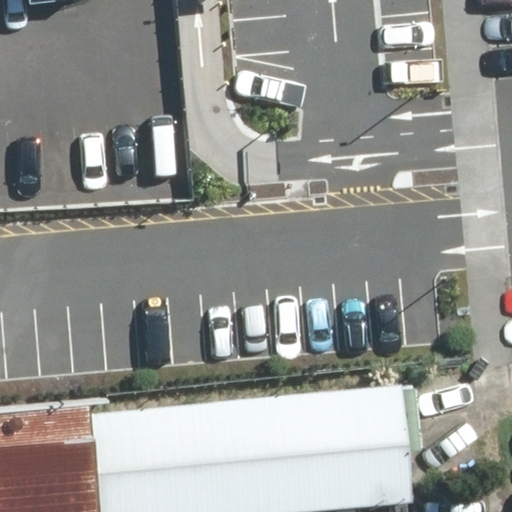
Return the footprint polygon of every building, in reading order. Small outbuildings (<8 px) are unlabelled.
[(395,49),(393,0),(361,0),(363,50),(395,49)] [(312,1),(199,9),(210,180),(365,170),(360,101),(319,103),(312,1)] [(186,395),(421,376),(407,200),(261,212),(264,251),(175,259),(179,307),(186,395)] [(78,420),(85,511),(243,511),(401,499),(392,394),(78,420)] [(0,511),(85,511),(78,420),(76,400),(24,405),(0,406),(0,511)]
